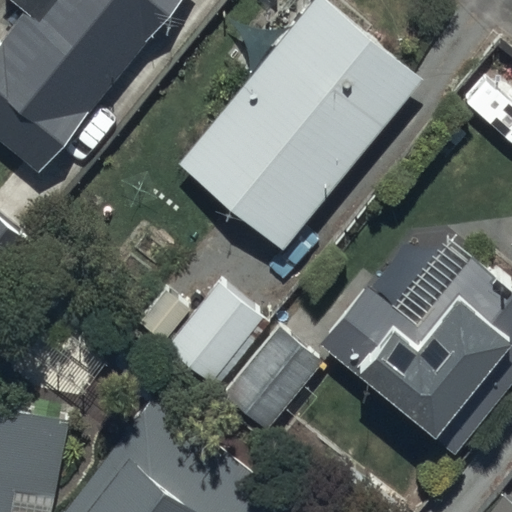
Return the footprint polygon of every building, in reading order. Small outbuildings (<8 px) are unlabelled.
[(170,0),(24,0),(27,2),(0,36),(0,126),(42,160),(170,0)] [(346,0),(304,0),(180,149),(285,237),(427,68),(346,0)] [(0,273),(33,230),(0,204),(0,273)] [(511,376),(511,277),(473,245),(418,313),(369,273),(321,332),(458,443),(511,376)] [(218,379),(272,314),(221,273),(168,338),(218,379)] [(279,318),(236,372),(280,407),(323,354),(279,318)] [(52,511),(271,511),(263,505),(284,479),(220,427),(212,437),(153,389),(52,511)] [(0,395),(0,511),(4,511),(46,511),(69,410),(0,395)] [(511,511),(511,491),(504,485),(481,511),(511,511)]
